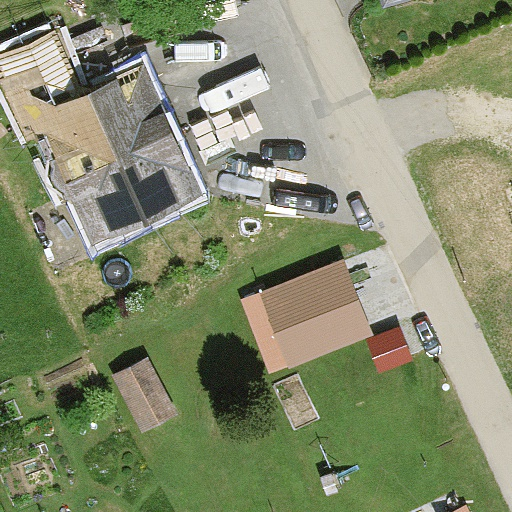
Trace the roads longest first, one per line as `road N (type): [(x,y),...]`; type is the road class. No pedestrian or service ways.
road 1 (residential): [(511,459),(314,0)]
road 2 (track): [(371,127),(511,126)]
